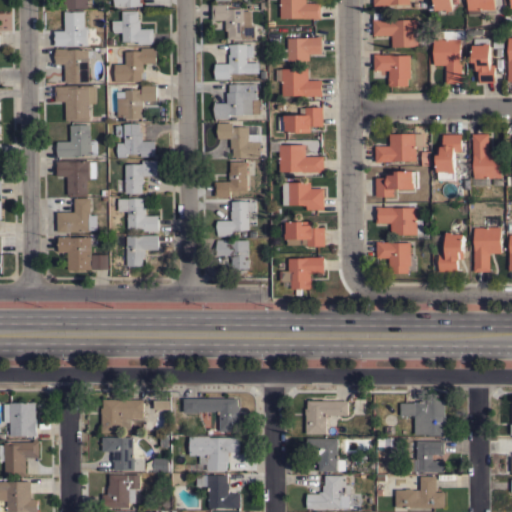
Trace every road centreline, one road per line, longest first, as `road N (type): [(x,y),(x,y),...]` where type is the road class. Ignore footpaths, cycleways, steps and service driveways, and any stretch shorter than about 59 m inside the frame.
road 1 (primary): [(511,337),(0,334)]
road 2 (residential): [(511,376),(0,375)]
road 3 (residential): [(23,0),(30,292)]
road 4 (residential): [(184,0),(189,292)]
road 5 (residential): [(345,0),(350,268)]
road 6 (residential): [(0,291),(261,293)]
road 7 (residential): [(511,291),(383,293),(361,285),(350,268)]
road 8 (residential): [(349,109),(511,107)]
road 9 (residential): [(66,373),(68,511)]
road 10 (residential): [(280,511),(279,375)]
road 11 (residential): [(477,511),(476,377)]
